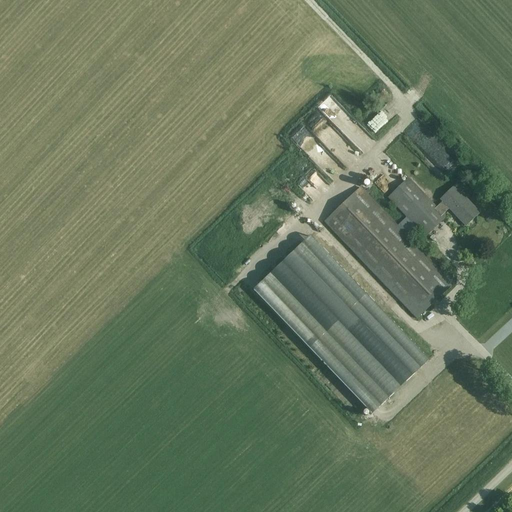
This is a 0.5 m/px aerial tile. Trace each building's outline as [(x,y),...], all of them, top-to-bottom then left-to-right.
[(396,113),(391,100),(382,103),(387,117),(396,113)] [(427,154),(438,144),(414,119),(404,129),(427,154)] [(343,167),(320,140),(308,150),(324,168),(320,171),(326,178),(330,175),(332,177),(343,167)] [(442,173),(450,164),(437,152),(429,160),(442,173)] [(311,170),(305,178),(314,184),(308,193),(318,200),(329,183),(311,170)] [(324,222),(416,318),(452,284),(406,236),(416,227),(425,236),(445,217),(442,214),(436,208),(408,178),(388,198),(406,217),(397,226),(360,187),(324,222)] [(440,199),(443,201),(436,208),(442,214),(448,208),(463,223),(465,225),(463,223),(476,211),(478,213),(476,210),(453,187),(449,191),(440,199)] [(428,361),(310,237),(253,291),(324,367),(363,409),(372,418),(428,361)] [(247,262),(257,255),(253,251),(244,257),(247,262)]
